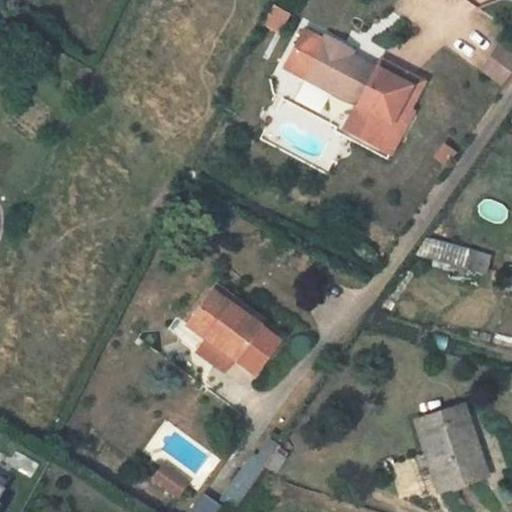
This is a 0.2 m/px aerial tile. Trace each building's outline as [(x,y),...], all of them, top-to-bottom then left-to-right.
[(277,27),(268,21),(262,31),(272,36),(277,27)] [(285,68),(305,78),(324,41),(305,31),(285,68)] [(324,41),(305,78),(359,106),(377,69),(351,55),(343,51),(345,46),(344,46),(326,37),(324,41)] [(344,46),(345,46),(343,51),(351,55),(354,51),(345,46),(344,46)] [(485,68),(507,83),(511,75),(511,54),(500,46),(485,68)] [(381,60),(377,69),(359,106),(346,130),(379,147),(401,105),(410,110),(424,82),(381,60)] [(401,105),(379,147),(393,154),(414,112),(410,110),(401,105)] [(472,249),(430,235),(418,252),(466,267),(472,249)] [(216,283),(211,290),(257,325),(262,318),(216,283)] [(279,340),(257,325),(211,290),(186,324),(254,374),(279,340)] [(439,492),(481,478),(470,443),(477,441),(464,406),(415,421),(439,492)] [(232,510),(265,466),(280,445),(270,436),(255,456),(251,454),(218,499),(232,510)] [(488,476),(477,441),(470,443),(481,478),(488,476)] [(280,445),(265,466),(274,475),(292,453),(280,445)] [(152,479),(176,496),(185,484),(160,466),(152,479)] [(213,511),(219,504),(203,494),(188,511),(213,511)]
